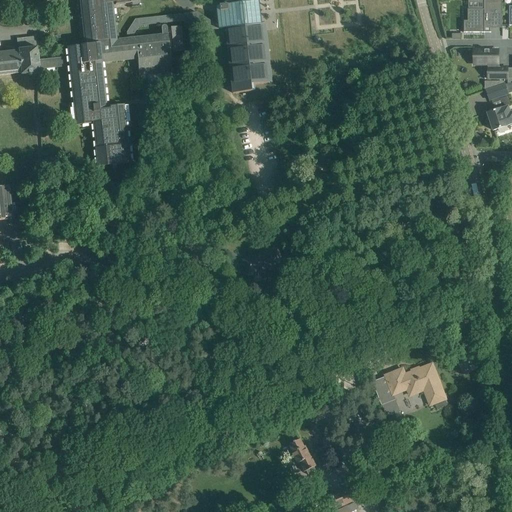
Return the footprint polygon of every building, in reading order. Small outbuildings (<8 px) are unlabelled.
[(0,220),(11,219),(8,186),(0,187),(0,75),(20,73),(20,75),(39,73),(38,68),(46,67),(46,73),(54,72),(54,66),(69,64),(76,125),(90,123),(89,121),(93,121),(96,152),(97,152),(98,155),(93,156),(94,167),(129,163),(127,149),(123,150),(122,146),(123,146),(123,145),(124,145),(124,144),(125,143),(124,142),(124,141),(123,141),(123,140),(126,140),(122,105),(109,107),(109,109),(105,109),(100,62),(137,58),(139,75),(171,71),(169,53),(182,51),(179,26),(166,28),(166,27),(165,26),(164,26),(163,26),(162,26),(161,27),(161,28),(161,29),(161,36),(115,41),(111,5),(129,3),(128,0),(79,0),(83,46),(67,47),(69,58),(38,61),(36,47),(35,45),(37,45),(36,40),(36,37),(17,39),(17,45),(18,47),(19,47),(19,49),(17,49),(17,51),(0,52),(0,220)] [(224,5),(217,6),(219,29),(226,29),(229,28),(235,85),(233,86),(232,86),(233,94),(253,91),(255,91),(254,84),(269,83),(263,25),(263,24),(262,24),(260,2),(260,1),(260,0),(225,0),(226,5),(224,5)] [(468,21),(464,21),(464,33),(485,33),(491,33),(491,32),(490,32),(485,32),(485,28),(490,28),(502,28),(502,0),(483,0),(484,9),(468,9),(468,21)] [(474,51),(474,52),(474,64),(474,65),(486,65),(488,68),(488,78),(485,78),(485,79),(507,79),(507,68),(500,68),(498,65),(498,64),(498,52),(498,51),(474,51)] [(488,91),(486,91),(489,100),(491,100),(500,97),(507,94),(508,94),(505,85),(488,91)] [(14,151),(36,149),(34,99),(23,100),(23,107),(12,107),(14,151)] [(501,108),(487,113),(493,131),(507,126),(507,125),(511,123),(511,111),(511,112),(509,106),(503,108),(501,109),(501,108)] [(363,197),(351,201),(355,214),(367,210),(363,197)] [(29,229),(20,231),(21,240),(30,239),(29,229)] [(0,242),(0,252),(9,252),(9,242),(0,242)] [(278,248),(243,260),(246,270),(249,276),(284,264),(281,257),(278,248)] [(472,352),(457,358),(460,366),(463,375),(471,371),(469,366),(476,363),(472,352)] [(404,373),(387,379),(393,395),(394,394),(406,389),(412,387),(414,394),(426,389),(432,405),(436,403),(446,400),(433,366),(405,377),(404,373)] [(410,413),(429,405),(426,399),(407,407),(410,413)] [(321,409),(309,415),(313,423),(325,417),(321,409)] [(301,439),(288,445),(297,464),(300,464),(304,472),(307,471),(308,475),(316,472),(314,467),(316,466),(312,457),(311,457),(305,446),(304,446),(301,439)] [(420,441),(405,441),(405,450),(420,450),(420,441)] [(349,486),(326,496),(332,511),(355,501),(349,486)]
